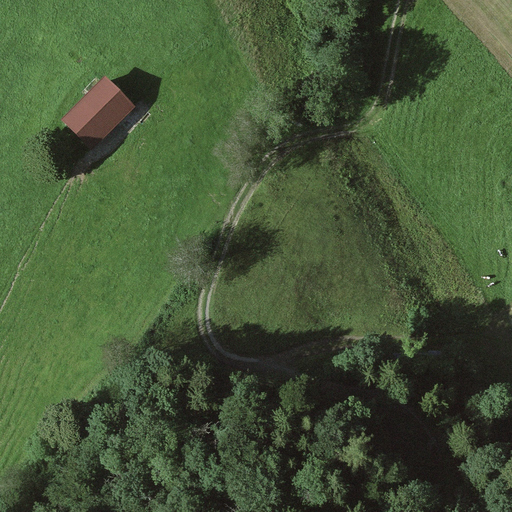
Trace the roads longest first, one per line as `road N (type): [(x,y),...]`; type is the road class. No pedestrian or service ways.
road 1 (track): [(405,0),(374,116),(361,130),(300,144),(277,161),(222,260),(207,323),(217,352),(260,372),(386,396),(409,411),(428,430),(434,459),(429,511)]
road 2 (track): [(260,372),(309,348),(468,336),(511,315)]
